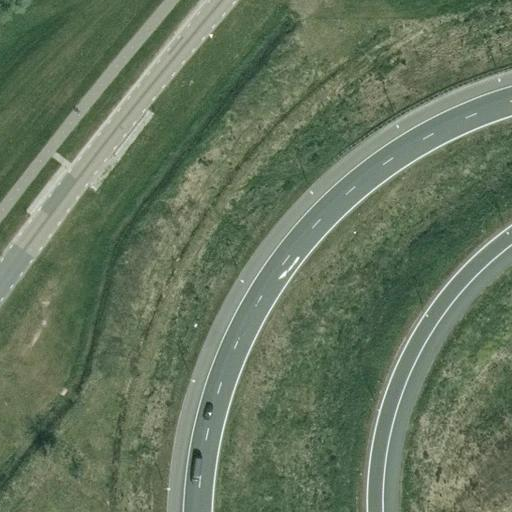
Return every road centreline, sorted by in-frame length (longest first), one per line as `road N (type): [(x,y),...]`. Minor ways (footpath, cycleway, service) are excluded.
road 1 (motorway): [(511,101),(389,159),(288,255),(220,383),(197,511)]
road 2 (tertiary): [(220,0),(0,283)]
road 3 (motorway): [(374,511),(379,449),(402,366),(456,283),(511,234)]
